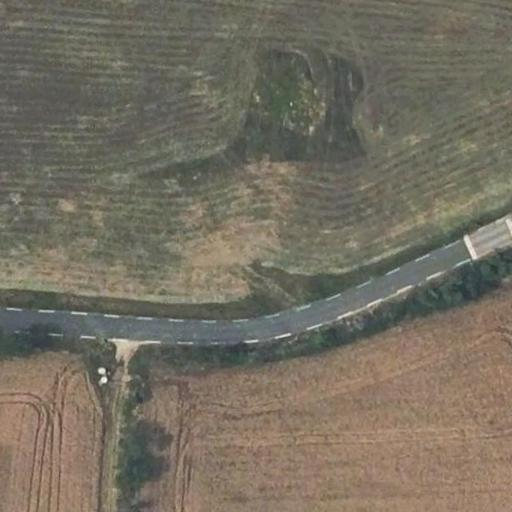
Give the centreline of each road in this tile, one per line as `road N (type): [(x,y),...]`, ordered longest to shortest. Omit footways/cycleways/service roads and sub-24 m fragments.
road 1 (unclassified): [(0,322),(255,329),(386,287),(511,231)]
road 2 (track): [(125,329),(111,511)]
